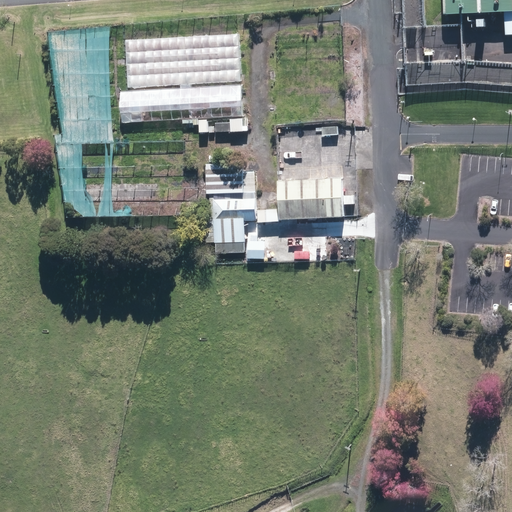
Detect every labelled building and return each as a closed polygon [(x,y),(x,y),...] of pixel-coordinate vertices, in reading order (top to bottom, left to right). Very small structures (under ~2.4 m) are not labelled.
[(511,0),(437,0),(438,12),(500,10),(501,33),(511,31),(511,0)] [(194,88),(193,84),(244,81),(242,36),(129,42),(131,87),(183,84),(183,88),(123,92),(124,122),(185,119),(185,123),(196,122),(196,118),(245,115),(243,85),(194,88)] [(235,132),(247,131),(251,130),(250,126),(246,126),(246,118),(234,119),(234,123),(218,124),(219,132),(235,131),(235,132)] [(243,199),(243,192),(248,192),(247,162),(209,164),(211,194),(212,194),(213,212),(209,213),(209,242),(218,242),(219,242),(219,253),(247,251),(247,242),(249,242),(249,220),(260,220),(259,199),(243,199)] [(284,219),(349,216),(347,178),(282,180),(284,219)] [(297,235),(297,245),(311,246),(312,235),(297,235)]
